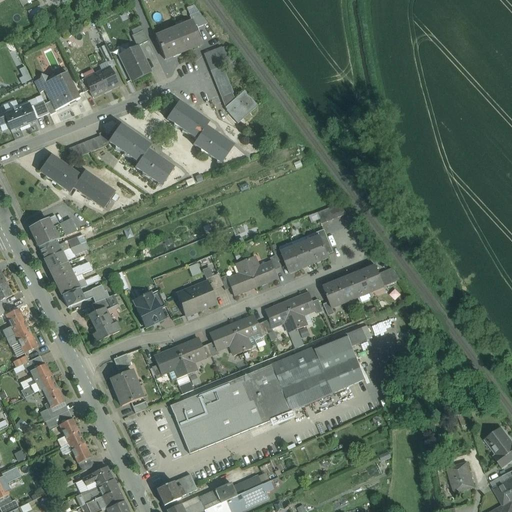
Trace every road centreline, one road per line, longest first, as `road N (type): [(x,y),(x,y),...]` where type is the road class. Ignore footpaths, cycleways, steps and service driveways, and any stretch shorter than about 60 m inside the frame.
road 1 (residential): [(77,367),(364,256)]
road 2 (unclassified): [(196,77),(0,156)]
road 3 (residential): [(77,367),(148,511)]
road 4 (residential): [(12,236),(77,367)]
